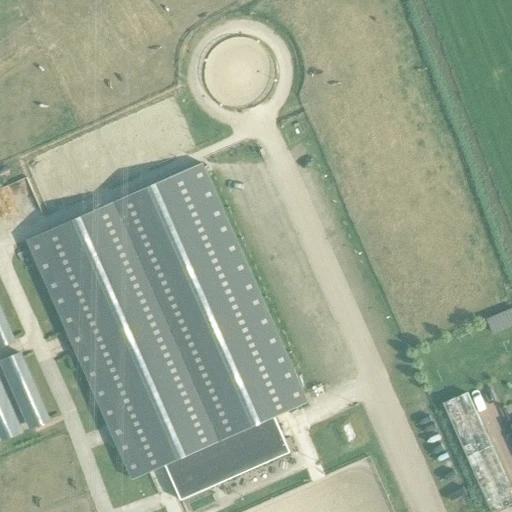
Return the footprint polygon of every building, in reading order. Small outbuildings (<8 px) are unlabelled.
[(275,417),(308,403),(203,164),(28,241),(133,479),(165,465),(275,417)] [(0,348),(16,341),(0,305),(0,348)] [(494,333),(511,324),(511,308),(488,319),(494,333)] [(5,362),(34,428),(51,420),(22,355),(5,362)] [(0,435),(2,442),(19,434),(0,390),(0,435)] [(275,417),(165,465),(181,501),(290,453),(275,417)]
